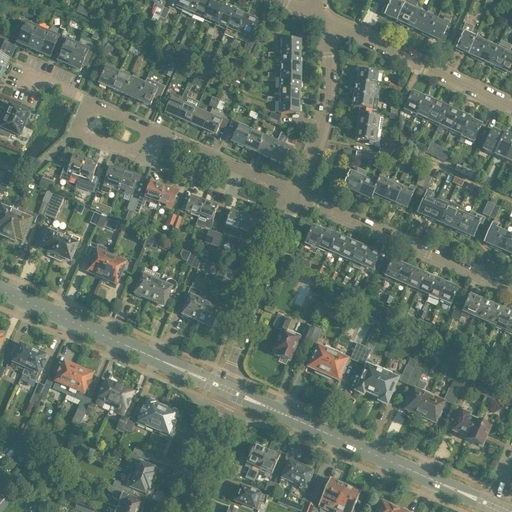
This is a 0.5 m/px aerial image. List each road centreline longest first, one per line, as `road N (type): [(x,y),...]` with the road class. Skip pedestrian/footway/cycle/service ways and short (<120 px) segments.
road 1 (tertiary): [(494,506),(229,391)]
road 2 (tertiary): [(222,388),(0,290)]
road 3 (residential): [(511,290),(297,195)]
road 4 (residential): [(323,21),(511,109)]
road 5 (residential): [(222,388),(297,195)]
road 6 (residential): [(297,195),(328,93),(323,21)]
road 7 (residential): [(297,195),(149,131)]
road 8 (residential): [(184,511),(229,391)]
